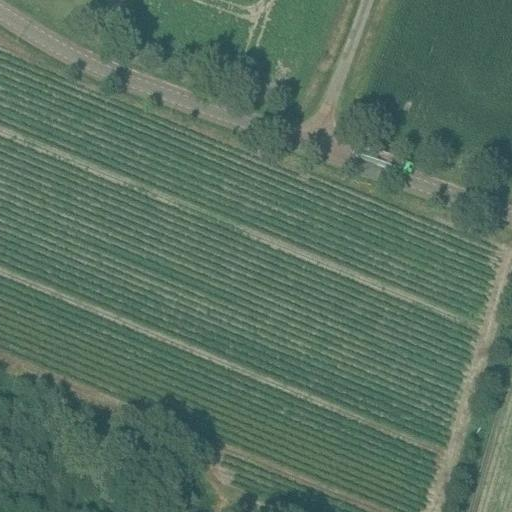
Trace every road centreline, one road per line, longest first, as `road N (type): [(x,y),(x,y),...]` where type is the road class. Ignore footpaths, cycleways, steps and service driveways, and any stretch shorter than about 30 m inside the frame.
road 1 (tertiary): [(314,145),(128,79),(0,10)]
road 2 (tertiary): [(511,216),(314,145)]
road 3 (unclassified): [(314,145),(367,0)]
